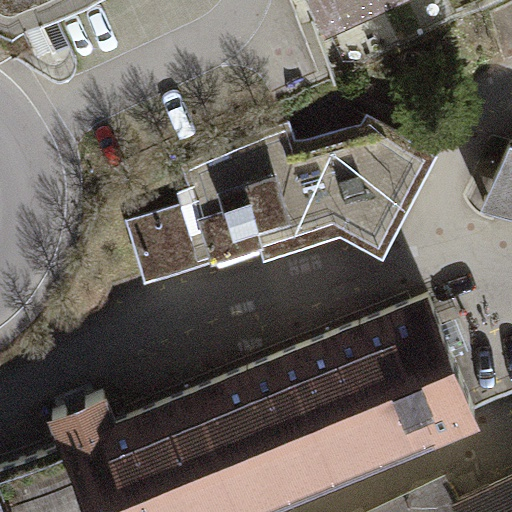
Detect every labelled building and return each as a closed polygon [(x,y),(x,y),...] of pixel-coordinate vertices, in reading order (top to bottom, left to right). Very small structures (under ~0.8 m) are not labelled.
[(388,0),(318,0),(332,27),(388,0)] [(190,182),(179,186),(185,202),(203,261),(262,240),(265,252),(344,227),(387,248),(440,147),(371,110),(364,120),(297,137),(292,122),(183,163),(190,182)] [(511,142),(485,203),(511,210),(511,142)] [(203,261),(185,202),(130,219),(147,277),(203,261)] [(105,394),(53,415),(66,445),(1,471),(8,488),(0,491),(0,511),(244,511),(484,416),(435,294),(116,422),(105,394)] [(511,511),(511,470),(456,498),(463,511),(511,511)] [(463,511),(456,498),(444,471),(358,511),(463,511)]
